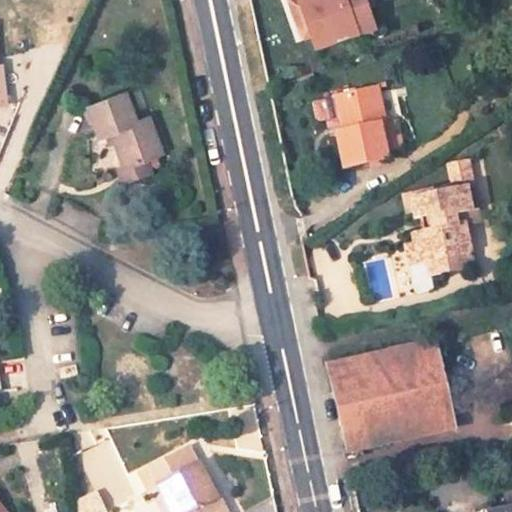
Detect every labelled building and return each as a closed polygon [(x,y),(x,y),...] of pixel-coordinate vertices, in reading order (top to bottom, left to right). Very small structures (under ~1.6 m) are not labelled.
[(371,42),(360,0),(346,0),(291,13),(301,54),(311,52),(314,63),(355,52),(354,46),(371,42)] [(373,48),(371,42),(354,46),(355,52),(373,48)] [(337,102),(343,132),(340,133),(347,168),(385,159),(381,129),(386,129),(376,85),(344,93),(337,102)] [(123,91),(86,104),(97,135),(110,130),(122,164),(144,157),(158,152),(145,114),(133,118),(123,91)] [(335,133),(340,133),(343,132),(337,102),(336,93),(326,96),(335,133)] [(144,157),(122,164),(115,166),(122,182),(150,173),(144,157)] [(431,221),(432,239),(412,244),(418,270),(428,268),(431,284),(454,280),(452,265),(476,261),(470,228),(481,225),(472,184),(448,190),(449,194),(433,198),(431,193),(410,198),(415,224),(431,221)] [(479,276),(476,261),(452,265),(454,280),(479,276)] [(326,381),(346,479),(453,454),(437,385),(432,356),(326,381)] [(199,482),(172,436),(126,463),(137,480),(145,476),(153,490),(166,511),(194,511),(216,500),(204,479),(199,482)] [(70,510),(96,498),(87,478),(67,487),(70,510)] [(154,511),(166,511),(153,490),(145,495),(154,511)]
